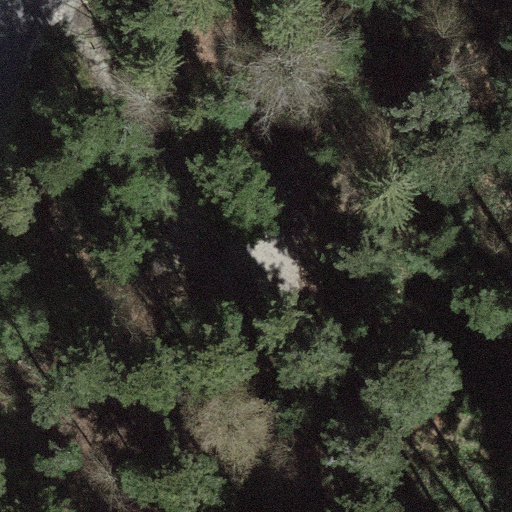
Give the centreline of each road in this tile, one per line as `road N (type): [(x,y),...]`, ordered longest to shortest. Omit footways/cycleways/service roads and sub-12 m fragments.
road 1 (track): [(87,0),(213,190),(303,270),(326,368),(336,511)]
road 2 (track): [(189,154),(280,136),(341,108),(376,76),(409,0)]
